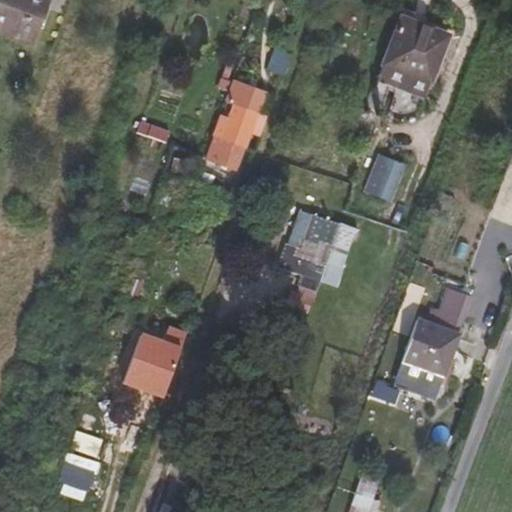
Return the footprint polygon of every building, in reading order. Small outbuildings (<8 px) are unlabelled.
[(0,0),(0,33),(27,43),(42,0),(0,0)] [(50,0),(42,0),(27,43),(34,46),(50,0)] [(380,65),(426,82),(444,32),(398,15),(380,65)] [(421,96),(426,82),(380,65),(376,77),(421,96)] [(260,102),(230,91),(224,107),(231,109),(218,144),(211,141),(202,166),(233,177),(247,138),(251,127),(254,119),(260,102)] [(254,119),(251,127),(247,138),(254,141),(261,122),(254,119)] [(139,136),(168,146),(171,135),(143,125),(139,136)] [(379,154),(374,169),(379,172),(370,193),(391,201),(402,169),(379,154)] [(161,187),(156,202),(165,206),(170,190),(161,187)] [(323,284),(344,226),(318,217),(306,250),(292,246),(283,271),(305,278),(302,288),(319,294),(323,284)] [(360,231),(344,226),(323,284),(341,290),(348,270),(360,231)] [(129,277),(131,278),(144,282),(151,264),(136,258),(129,277)] [(131,278),(122,301),(135,306),(144,282),(131,278)] [(431,324),(417,319),(393,385),(434,401),(443,377),(459,335),(457,334),(471,296),(449,288),(441,309),(437,308),(431,324)] [(122,301),(118,300),(108,327),(127,334),(137,307),(135,306),(122,301)] [(168,330),(165,341),(184,348),(187,338),(168,330)] [(133,364),(173,378),(184,348),(165,341),(163,345),(142,337),(133,364)] [(297,355),(273,347),(262,374),(287,384),(297,355)] [(363,471),(356,490),(371,496),(377,476),(363,471)] [(378,511),(381,505),(353,495),(347,511),(378,511)]
